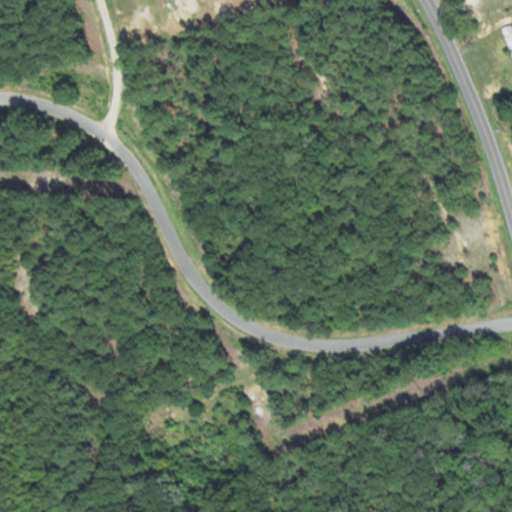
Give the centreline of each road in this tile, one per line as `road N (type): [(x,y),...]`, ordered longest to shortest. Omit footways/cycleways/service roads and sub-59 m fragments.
road 1 (residential): [(511,317),(266,316),(200,278),(131,154),(89,117),(0,96)]
road 2 (tertiary): [(511,202),(428,0)]
